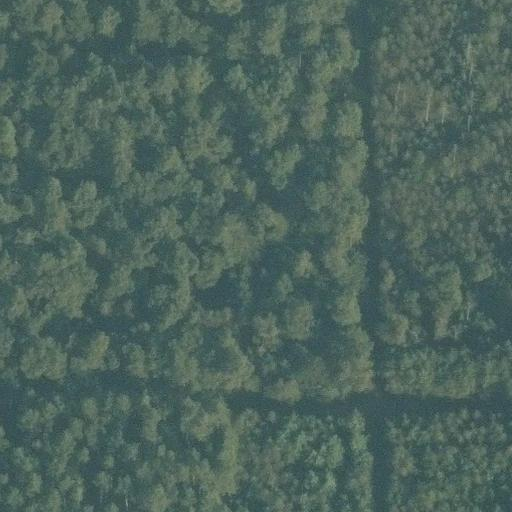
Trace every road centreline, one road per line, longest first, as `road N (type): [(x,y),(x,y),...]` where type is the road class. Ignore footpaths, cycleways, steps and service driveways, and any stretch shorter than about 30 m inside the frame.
road 1 (track): [(359,0),(376,412)]
road 2 (track): [(0,421),(342,413)]
road 3 (track): [(376,412),(511,410)]
